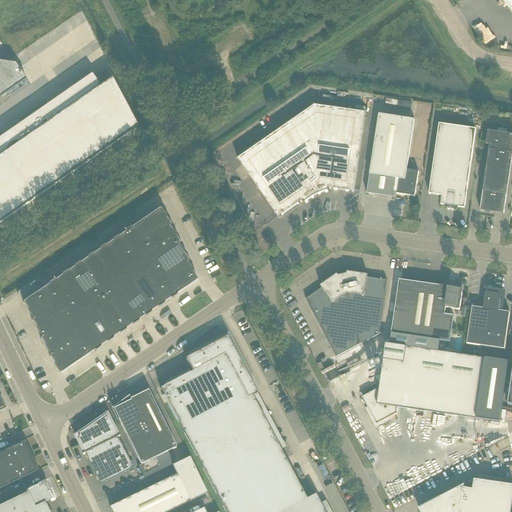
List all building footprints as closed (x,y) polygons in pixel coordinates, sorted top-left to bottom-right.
[(0,98),(26,80),(15,64),(0,61),(0,98)] [(0,222),(137,127),(112,79),(100,87),(91,74),(44,107),(45,107),(12,130),(14,132),(0,142),(0,222)] [(238,160),(279,218),(280,217),(300,203),(302,202),(304,200),(303,200),(322,187),(327,188),(327,189),(329,189),(332,189),(352,192),(354,193),(365,114),(315,106),(238,160)] [(419,172),(407,170),(415,120),(379,115),(371,165),(370,175),(399,179),(396,194),(415,197),(419,172)] [(441,205),(464,209),(476,130),(439,125),(429,195),(442,196),(441,205)] [(490,145),(482,201),(480,210),(494,212),(496,202),(505,204),(511,158),(511,134),(488,131),(486,145),(490,145)] [(171,226),(166,218),(167,218),(161,210),(160,210),(159,209),(131,229),(130,228),(124,232),(125,233),(118,237),(118,236),(112,241),(106,246),(105,245),(99,249),(99,250),(93,255),(92,254),(86,258),(87,259),(80,263),(74,267),(74,268),(67,272),(67,271),(61,275),(61,276),(55,281),(54,280),(48,284),(49,285),(23,303),(28,310),(27,311),(33,319),(34,319),(31,321),(37,329),(36,329),(41,337),(42,337),(43,337),(40,339),(45,347),(50,355),(51,355),(51,356),(49,357),(54,365),(53,365),(59,373),(60,373),(60,374),(94,351),(94,352),(101,348),(100,347),(107,342),(107,343),(113,339),(113,338),(119,334),(120,334),(126,330),(125,329),(132,325),(133,326),(139,321),(138,321),(145,316),(145,317),(151,313),(151,312),(157,307),(158,308),(164,304),(164,303),(170,299),(171,299),(177,295),(176,294),(197,280),(192,272),(193,272),(187,264),(186,264),(189,262),(183,254),(184,254),(179,246),(178,246),(177,245),(180,244),(175,236),(170,228),(169,228),(169,227),(171,226)] [(322,289),(306,300),(336,358),(379,335),(387,281),(367,278),(368,275),(347,272),(347,274),(339,276),(337,275),(320,287),(322,289)] [(460,310),(463,289),(440,286),(439,286),(399,280),(391,334),(450,343),(454,316),(450,316),(451,309),(460,310)] [(467,344),(504,350),(508,323),(510,313),(499,311),(501,298),(500,296),(498,294),(485,293),(483,309),(472,307),(471,317),(467,344)] [(192,372),(160,389),(225,511),(323,511),(315,495),(306,500),(251,395),(256,392),(248,376),(239,381),(230,364),(239,360),(227,337),(185,359),(192,372)] [(500,423),(509,363),(386,345),(379,390),(378,390),(378,389),(362,398),(377,425),(398,414),(397,413),(398,408),(500,423)] [(113,410),(141,465),(176,448),(148,391),(130,400),(131,402),(126,404),(126,403),(113,410)] [(84,454),(99,485),(133,469),(106,415),(90,426),(91,428),(81,435),(78,434),(76,440),(80,441),(85,453),(84,454)] [(0,453),(0,489),(36,472),(22,443),(0,453)] [(208,494),(194,467),(110,508),(111,508),(115,507),(117,511),(169,511),(190,502),(208,494)] [(511,511),(511,505),(511,486),(474,481),(473,490),(463,489),(462,499),(448,497),(420,511),(419,511),(511,511)] [(49,511),(45,503),(52,500),(49,492),(47,493),(43,485),(38,487),(37,486),(26,491),(27,493),(0,506),(0,511),(49,511)]
